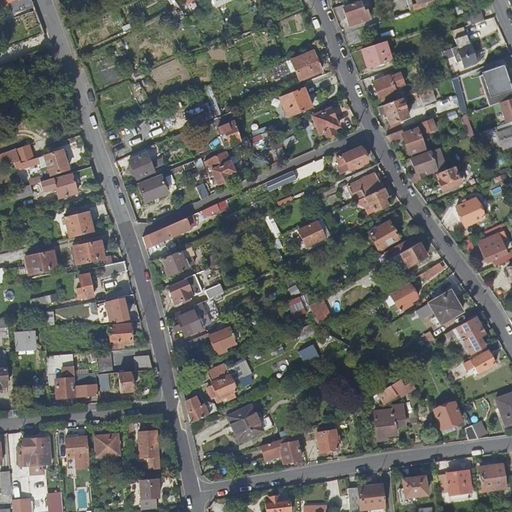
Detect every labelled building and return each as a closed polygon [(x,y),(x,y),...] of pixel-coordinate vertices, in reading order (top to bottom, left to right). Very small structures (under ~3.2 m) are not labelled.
[(207,0),(213,10),(228,2),(226,0),(207,0)] [(366,20),(360,3),(343,8),(345,13),(346,18),(351,17),(353,24),(366,20)] [(481,11),(467,16),(470,25),(484,20),(481,11)] [(220,12),(198,19),(204,38),(226,30),(220,12)] [(465,26),(452,30),(454,37),(467,33),(465,26)] [(458,47),(442,52),(444,58),(456,54),(459,61),(461,60),(464,68),(478,63),(472,46),(467,47),(463,36),(455,39),(458,47)] [(385,42),(361,50),(364,59),(367,68),(391,60),(385,42)] [(314,53),(290,63),(298,82),(322,72),(318,63),(314,53)] [(511,84),(505,64),(477,74),(488,106),(511,97),(511,84)] [(390,78),(373,84),(376,92),(380,101),(397,95),(390,78)] [(129,109),(136,108),(133,83),(101,87),(105,122),(114,121),(113,114),(130,112),(129,109)] [(432,92),(431,88),(414,94),(416,100),(420,99),(422,106),(434,101),(431,93),(432,92)] [(304,90),(280,99),(288,118),(311,109),(304,90)] [(511,99),(499,104),(506,124),(511,121),(511,99)] [(407,118),(400,100),(378,108),(381,115),(384,114),(386,119),(389,125),(407,118)] [(331,110),(312,117),(319,135),(323,133),(325,138),(334,134),(332,130),(338,128),(335,122),(334,118),(335,116),(333,111),(331,111),(331,110)] [(225,115),(228,123),(234,122),(230,112),(225,115)] [(386,137),(389,143),(401,138),(404,146),(408,156),(423,151),(417,133),(422,131),(424,137),(436,132),(431,120),(386,137)] [(511,121),(506,124),(486,131),(499,151),(511,145),(511,121)] [(227,140),(230,147),(241,143),(234,122),(228,123),(216,127),(222,142),(227,140)] [(189,130),(179,134),(180,138),(191,134),(189,130)] [(267,132),(259,136),(264,149),(272,146),(267,132)] [(32,156),(28,145),(0,154),(0,166),(13,162),(15,167),(19,166),(20,168),(28,166),(28,167),(40,163),(39,161),(44,159),(46,166),(41,168),(44,177),(68,170),(61,147),(32,156)] [(365,159),(363,154),(358,156),(356,150),(336,159),(339,167),(346,164),(349,171),(367,163),(365,159)] [(234,172),(225,153),(204,163),(206,167),(209,166),(215,179),(212,181),(214,185),(217,184),(218,185),(230,179),(228,175),(234,172)] [(433,171),(427,153),(408,160),(411,167),(413,173),(421,170),(423,174),(433,171)] [(129,161),(136,179),(154,172),(146,154),(129,161)] [(116,162),(118,168),(128,164),(126,158),(116,162)] [(198,160),(191,163),(196,172),(203,169),(198,160)] [(307,166),(293,173),(296,180),(310,174),(307,166)] [(453,168),(459,184),(464,182),(458,166),(453,168)] [(438,192),(459,184),(453,168),(434,176),(436,183),(435,184),(438,192)] [(72,174),(43,182),(45,192),(57,188),(59,198),(77,194),(72,174)] [(383,189),(380,181),(377,174),(349,186),(356,201),(364,197),(383,189)] [(161,177),(138,185),(144,202),(167,194),(161,177)] [(196,187),(203,200),(210,197),(203,184),(196,187)] [(32,185),(15,189),(18,198),(34,194),(32,185)] [(384,193),(383,189),(364,197),(368,206),(370,205),(372,210),(386,204),(384,199),(387,198),(384,193)] [(482,219),(474,200),(455,208),(463,227),(482,219)] [(203,218),(201,212),(193,216),(196,221),(203,218)] [(65,218),(70,239),(92,233),(87,213),(65,218)] [(191,224),(188,218),(149,235),(151,241),(158,239),(159,241),(189,228),(187,226),(191,224)] [(315,221),(296,229),(303,244),(322,237),(315,221)] [(389,221),(368,232),(377,249),(398,239),(389,221)] [(490,261),(493,267),(511,258),(511,255),(511,252),(503,255),(496,238),(483,244),(485,248),(479,250),(480,253),(484,263),(490,261)] [(395,246),(399,254),(414,246),(410,239),(395,246)] [(100,242),(73,248),(76,264),(104,259),(100,242)] [(399,254),(393,258),(400,271),(426,258),(423,253),(421,249),(418,250),(415,246),(414,246),(399,254)] [(54,252),(26,258),(29,274),(57,269),(54,252)] [(162,260),(165,268),(168,267),(172,275),(189,268),(185,260),(183,261),(180,252),(162,260)] [(202,259),(206,269),(221,262),(217,253),(202,259)] [(124,262),(100,267),(102,278),(127,273),(124,262)] [(167,277),(172,275),(168,267),(165,268),(163,269),(167,277)] [(82,292),(85,305),(93,304),(92,297),(94,297),(89,274),(79,276),(81,287),(77,288),(78,293),(82,292)] [(185,281),(168,289),(175,305),(192,297),(185,281)] [(204,289),(208,298),(212,296),(219,292),(216,284),(204,289)] [(410,285),(390,294),(398,311),(411,305),(410,303),(417,300),(410,285)] [(428,304),(435,317),(438,316),(442,322),(461,312),(456,302),(450,292),(428,304)] [(299,293),(285,299),(292,314),(302,309),(302,308),(306,306),(305,304),(299,293)] [(214,300),(212,296),(208,298),(202,300),(204,304),(214,300)] [(318,297),(305,304),(306,306),(311,313),(316,320),(329,314),(318,297)] [(128,320),(122,300),(109,303),(113,320),(117,319),(118,323),(128,320)] [(191,306),(175,313),(178,317),(176,318),(184,336),(202,328),(194,310),(193,311),(191,306)] [(511,306),(503,310),(508,318),(511,316),(511,306)] [(475,318),(456,328),(470,354),(484,347),(480,337),(485,334),(483,329),(481,326),(479,327),(475,318)] [(309,320),(296,327),(300,336),(313,330),(309,320)] [(131,344),(130,324),(110,326),(111,347),(123,347),(122,344),(131,344)] [(235,342),(227,324),(207,333),(215,351),(235,342)] [(35,332),(15,333),(16,349),(36,348),(35,332)] [(196,338),(172,348),(175,356),(191,349),(190,348),(198,344),(196,338)] [(496,352),(503,349),(499,342),(485,349),(487,351),(470,360),(477,373),(494,364),(490,358),(488,354),(493,351),(496,352)] [(305,364),(320,358),(315,344),(299,350),(305,364)] [(97,352),(99,375),(107,375),(113,375),(111,351),(97,352)] [(47,356),(48,371),(50,387),(56,386),(55,380),(72,378),(74,378),(71,354),(47,356)] [(136,359),(137,374),(153,373),(150,358),(136,359)] [(234,388),(223,362),(205,371),(211,385),(209,386),(211,390),(208,391),(211,397),(216,394),(217,396),(234,388)] [(230,371),(232,377),(243,373),(240,367),(230,371)] [(391,381),(386,373),(375,378),(380,387),(391,381)] [(107,375),(99,375),(101,391),(109,391),(107,375)] [(131,375),(120,376),(121,393),(132,392),(131,375)] [(400,379),(409,393),(415,389),(407,375),(400,379)] [(55,380),(56,386),(57,396),(66,396),(66,398),(74,398),(72,378),(55,380)] [(402,397),(409,393),(400,379),(395,382),(376,393),(383,402),(399,392),(402,397)] [(97,381),(76,382),(79,397),(99,396),(97,381)] [(511,392),(496,398),(504,424),(511,421),(511,392)] [(195,396),(185,401),(190,422),(217,409),(213,402),(201,400),(197,402),(195,396)] [(228,414),(232,422),(235,421),(243,437),(267,426),(260,411),(255,414),(250,404),(228,414)] [(455,404),(434,410),(440,429),(461,422),(455,404)] [(384,413),(375,413),(376,435),(395,434),(395,427),(405,427),(403,406),(393,407),(394,414),(384,415),(384,413)] [(240,438),(243,437),(235,421),(232,422),(240,438)] [(465,429),(468,440),(478,439),(471,427),(465,429)] [(338,448),(335,429),(316,433),(319,451),(338,448)] [(159,468),(157,432),(139,434),(141,459),(149,458),(150,469),(159,468)] [(294,433),(261,445),(264,460),(282,457),(283,463),(301,459),(294,433)] [(118,436),(95,437),(96,459),(120,457),(118,436)] [(17,448),(19,468),(31,467),(44,466),(52,465),(49,438),(40,439),(23,440),(24,447),(17,448)] [(72,459),(89,458),(87,438),(66,439),(67,459),(72,459)] [(89,458),(72,459),(73,470),(89,469),(89,458)] [(44,466),(31,467),(32,476),(45,475),(44,466)] [(476,472),(479,495),(503,492),(500,469),(487,470),(476,472)] [(3,496),(12,495),(10,471),(1,472),(3,496)] [(454,475),(443,476),(446,498),(469,495),(466,473),(454,475)] [(398,488),(401,504),(417,501),(416,496),(427,495),(424,476),(412,478),(402,480),(403,488),(398,488)] [(158,497),(157,478),(139,480),(141,505),(155,504),(155,498),(158,497)] [(345,491),(346,511),(366,511),(382,510),(379,487),(364,489),(345,491)] [(61,511),(61,493),(49,494),(50,511),(61,511)] [(31,511),(30,498),(12,500),(12,503),(28,501),(28,511),(31,511)] [(28,511),(28,501),(12,503),(13,511),(28,511)] [(291,511),(291,505),(289,504),(288,502),(282,505),(282,511),(291,511)]
